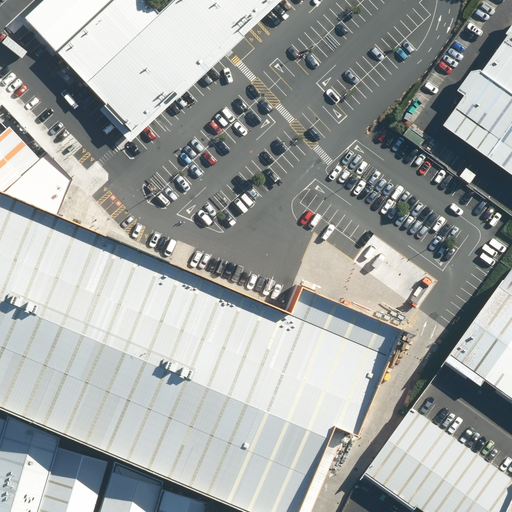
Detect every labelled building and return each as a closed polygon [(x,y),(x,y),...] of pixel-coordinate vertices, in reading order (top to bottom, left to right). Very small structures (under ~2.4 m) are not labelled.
[(147,0),(45,0),(28,16),(130,131),(137,124),(139,125),(160,105),(158,103),(173,90),(178,96),(227,50),(243,36),(240,33),(237,30),(252,17),(253,18),(272,0),(171,0),(158,12),(147,0)] [(469,95),(447,124),(511,170),(511,32),(486,70),(484,69),(475,70),(461,89),(469,95)] [(0,408),(196,490),(250,511),(294,511),(331,425),(355,434),(398,327),(298,284),(287,312),(54,214),(69,176),(44,151),(39,156),(8,124),(0,131),(0,103),(1,102),(0,101),(0,408)] [(511,294),(501,287),(449,353),(511,395),(511,294)] [(511,511),(511,476),(412,408),(365,473),(414,510),(417,507),(423,511),(511,511)] [(204,511),(0,421),(0,511),(204,511)]
